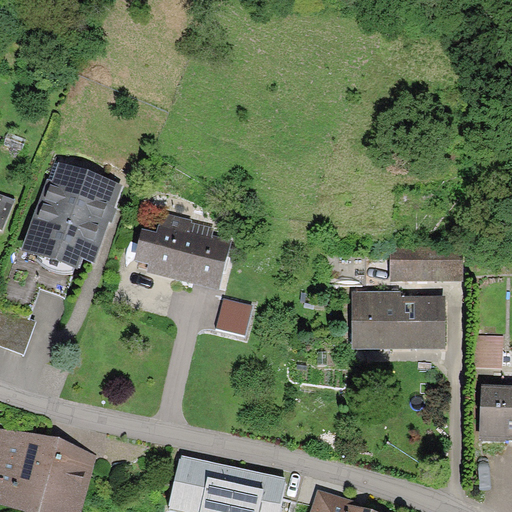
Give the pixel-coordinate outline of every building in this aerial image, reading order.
[(117,191),(48,166),(0,297),(0,310),(23,319),(35,286),(63,297),(71,274),(85,279),(117,191)] [(0,220),(8,200),(0,196),(0,220)] [(137,237),(128,271),(144,275),(142,282),(213,300),(226,246),(207,242),(209,233),(186,227),(187,224),(157,217),(151,241),(137,237)] [(380,253),(380,287),(456,287),(455,252),(380,253)] [(325,289),(360,288),(359,254),(324,255),(325,289)] [(346,359),(441,358),(440,302),(398,303),(398,297),(345,298),(346,359)] [(251,341),(257,308),(227,303),(221,336),(251,341)] [(0,353),(16,360),(31,321),(23,319),(0,310),(0,353)] [(498,374),(499,336),(470,336),(469,373),(498,374)] [(511,392),(473,391),(472,445),(511,446),(511,392)] [(0,511),(74,511),(89,458),(0,433),(0,511)] [(271,511),(279,480),(172,456),(159,511),(271,511)] [(359,511),(360,510),(312,494),(306,511),(359,511)]
